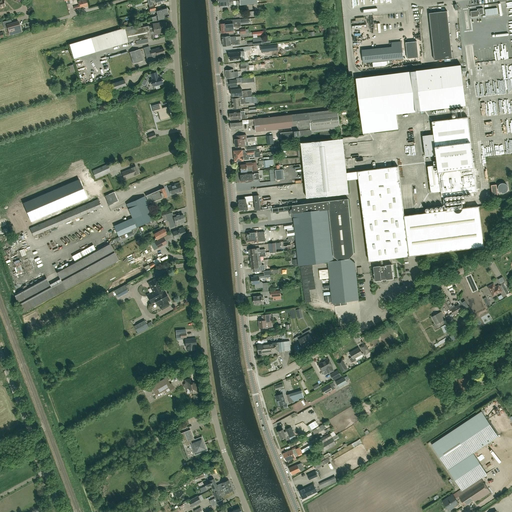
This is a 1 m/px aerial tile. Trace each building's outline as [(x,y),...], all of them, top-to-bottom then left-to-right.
[(74,7),(75,10),(88,6),(86,0),(83,0),(78,1),(79,5),(74,7)] [(158,16),(152,18),(153,22),(164,20),(164,15),(168,14),(167,11),(167,10),(167,9),(166,8),(156,10),(158,16)] [(480,15),(484,14),(483,8),(480,9),(477,9),(477,11),(470,12),(471,17),(478,16),(478,15),(480,15)] [(452,58),(447,11),(429,13),(434,59),(434,60),(452,58)] [(5,28),(8,28),(9,32),(12,31),(13,34),(19,32),(18,30),(20,29),(18,22),(12,23),(11,23),(11,20),(3,22),(5,28)] [(223,33),(237,33),(236,27),(241,27),(241,24),(236,24),(236,22),(223,23),(223,33)] [(153,29),(149,30),(149,26),(126,30),(125,28),(69,44),(74,59),(129,42),(136,41),(136,44),(148,42),(147,38),(151,38),(150,35),(167,32),(166,27),(153,29)] [(363,63),(403,59),(402,41),(391,42),(392,47),(362,50),(363,63)] [(258,51),(253,52),(254,62),(265,61),(264,47),(258,48),(258,51)] [(150,50),(152,56),(156,55),(157,57),(165,54),(163,49),(160,50),(159,48),(150,50)] [(143,61),(139,49),(130,52),(133,64),(143,61)] [(229,53),(230,61),(242,59),(241,54),(245,54),(244,51),(229,53)] [(240,63),(240,66),(241,71),(249,70),(249,62),(240,63)] [(396,114),(466,105),(461,65),(356,78),(363,133),(398,129),(396,114)] [(234,77),(238,77),(238,71),(233,72),(233,70),(225,70),(226,79),(234,78),(234,77)] [(160,88),(159,85),(162,84),(162,82),(164,80),(161,78),(160,77),(158,77),(156,72),(151,74),(152,79),(151,79),(151,81),(150,84),(153,85),(153,87),(155,86),(156,89),(160,88)] [(234,79),(234,80),(230,81),(230,87),(237,86),(237,83),(241,82),(241,83),(248,82),(247,77),(234,79)] [(112,83),(113,86),(111,87),(108,87),(110,92),(115,91),(114,90),(126,86),(124,80),(112,83)] [(231,90),(232,96),(236,96),(236,98),(248,96),(248,90),(242,91),(242,89),(231,90)] [(241,104),(253,103),(253,96),(232,99),(233,109),(242,108),(241,104)] [(158,110),(159,119),(174,117),(172,106),(162,107),(162,102),(153,103),(154,110),(158,110)] [(320,135),(336,134),(336,130),(340,129),(338,110),(332,110),(332,107),(327,107),(327,111),(254,119),(248,120),(249,126),(255,125),(256,132),(310,125),(311,130),(281,133),(282,140),(296,138),(296,136),(315,134),(315,132),(320,132),(320,135)] [(245,111),(241,111),(230,112),(230,120),(248,118),(247,114),(245,115),(245,111)] [(477,192),(467,117),(432,121),(434,135),(423,136),(425,156),(436,154),(438,165),(428,166),(431,193),(441,191),(442,196),(477,192)] [(231,130),(243,129),(242,121),(230,122),(231,130)] [(157,137),(154,132),(147,135),(149,140),(157,137)] [(235,139),(236,147),(248,145),(248,142),(255,141),(255,137),(247,138),(246,135),(238,136),(236,136),(236,139),(235,139)] [(307,198),(348,193),(343,139),(301,143),(307,198)] [(242,172),(257,170),(256,162),(244,163),(244,165),(241,165),(242,172)] [(96,179),(111,172),(107,164),(92,171),(96,179)] [(134,176),(139,174),(135,166),(131,168),(132,168),(122,173),(124,179),(134,175),(134,176)] [(369,261),(484,246),(479,206),(404,216),(398,166),(358,171),(369,261)] [(283,169),(275,170),(276,180),(284,179),(283,169)] [(241,181),(241,182),(249,181),(249,182),(252,182),(252,181),(253,181),(253,180),(260,179),(259,173),(253,174),(253,172),(240,174),(241,179),(240,180),(240,181),(241,181)] [(23,203),(31,222),(87,198),(79,179),(23,203)] [(171,190),(173,196),(185,192),(183,186),(171,190)] [(164,203),(162,199),(167,197),(164,188),(159,190),(146,195),(149,203),(150,203),(152,207),(159,205),(164,203)] [(109,205),(113,203),(118,201),(114,192),(105,196),(109,205)] [(131,229),(136,227),(155,219),(144,196),(126,204),(134,221),(115,230),(118,236),(131,231),(131,229)] [(240,211),(244,211),(244,212),(248,211),(248,207),(251,207),(251,205),(248,205),(247,204),(246,201),(253,201),(252,196),(245,197),(245,199),(239,200),(240,211)] [(299,266),(328,262),(332,303),(359,300),(355,263),(349,258),(354,253),(348,198),(328,200),(292,205),(293,210),(291,210),(290,211),(291,216),(294,216),(299,266)] [(33,236),(101,207),(98,199),(30,228),(33,236)] [(163,220),(162,218),(166,217),(172,215),(171,212),(165,214),(161,216),(161,215),(156,218),(158,222),(163,220)] [(170,222),(184,218),(182,214),(178,215),(177,214),(173,215),(173,216),(172,217),(172,216),(167,218),(168,221),(169,221),(169,222),(170,222)] [(183,222),(185,222),(184,218),(170,222),(172,227),(176,226),(176,224),(179,223),(180,225),(183,224),(183,222)] [(171,238),(174,236),(175,239),(182,237),(182,236),(186,235),(183,227),(179,228),(179,230),(173,232),(173,233),(170,234),(171,238)] [(157,240),(167,234),(164,228),(153,234),(157,240)] [(159,248),(160,247),(165,245),(167,244),(164,238),(160,240),(155,242),(157,246),(159,248)] [(21,313),(119,261),(110,243),(56,272),(61,281),(50,286),(46,278),(14,295),(21,313)] [(276,252),(276,247),(279,247),(279,243),(275,243),(269,243),(270,253),(276,252)] [(265,253),(250,255),(251,261),(261,260),(260,257),(266,256),(265,253)] [(261,260),(251,261),(252,269),(258,268),(258,271),(265,270),(264,265),(261,265),(261,260)] [(387,280),(394,279),(392,264),(373,267),(375,281),(382,280),(382,282),(384,282),(386,282),(387,281),(387,280)] [(300,267),(304,293),(308,293),(308,290),(310,290),(309,287),(315,286),(312,265),(300,267)] [(255,288),(263,287),(263,292),(268,291),(267,283),(263,283),(261,282),(260,282),(260,278),(265,277),(264,276),(267,276),(267,275),(271,275),(270,270),(264,271),(264,274),(255,276),(255,277),(251,277),(252,284),(255,284),(255,288)] [(163,292),(163,291),(162,288),(163,288),(160,282),(159,283),(156,279),(148,283),(151,288),(153,292),(147,295),(149,299),(163,292)] [(129,282),(115,290),(114,291),(112,292),(114,296),(116,295),(118,298),(129,292),(126,288),(131,285),(129,282)] [(503,283),(501,284),(507,295),(509,293),(503,283)] [(495,287),(493,284),(488,287),(493,296),(502,291),(499,285),(495,287)] [(169,300),(164,291),(163,291),(163,292),(149,299),(151,303),(155,301),(158,306),(159,305),(161,309),(170,304),(168,301),(169,300)] [(253,297),(254,301),(253,301),(253,303),(254,303),(254,304),(263,303),(262,300),(264,300),(263,297),(262,297),(262,296),(260,296),(260,295),(257,296),(253,297)] [(451,309),(455,307),(454,305),(453,305),(452,306),(450,303),(452,302),(449,299),(448,299),(446,297),(440,300),(445,310),(447,313),(452,311),(451,309)] [(451,309),(452,311),(454,315),(469,307),(465,301),(462,302),(455,307),(451,309)] [(339,303),(339,314),(351,313),(350,302),(339,303)] [(436,324),(446,319),(442,311),(432,316),(436,324)] [(266,328),(273,327),(271,314),(264,315),(265,320),(259,321),(259,328),(266,327),(266,328)] [(304,336),(308,344),(313,341),(310,336),(313,335),(310,329),(305,332),(302,334),(303,334),(304,336)] [(300,336),(299,336),(294,339),(297,344),(300,342),(303,347),(308,344),(304,336),(303,334),(300,336)] [(436,347),(448,340),(446,337),(434,345),(436,347)] [(193,339),(185,339),(185,347),(186,347),(186,351),(195,350),(194,346),(196,346),(196,338),(193,339)] [(259,354),(267,353),(267,349),(267,343),(267,338),(263,338),(264,344),(258,344),(259,354)] [(290,341),(267,343),(267,349),(267,353),(291,350),(290,341)] [(365,355),(370,352),(365,344),(360,347),(365,355)] [(352,363),(357,360),(355,358),(362,354),(359,348),(350,353),(352,357),(349,359),(352,363)] [(332,366),(328,359),(318,365),(322,371),(326,369),(328,373),(334,370),(331,366),(332,366)] [(341,375),(338,370),(330,375),(333,380),(341,375)] [(339,388),(347,383),(344,377),(336,382),(339,388)] [(167,378),(151,387),(153,390),(156,395),(170,387),(171,390),(174,388),(171,383),(170,384),(167,378)] [(459,394),(469,392),(467,378),(459,379),(460,391),(458,391),(459,394)] [(185,385),(184,386),(184,387),(184,388),(185,388),(186,388),(187,395),(198,393),(196,383),(193,384),(193,383),(191,383),(190,379),(185,380),(185,385)] [(324,395),(335,388),(333,386),(335,385),(333,382),(321,389),(324,395)] [(289,403),(297,401),(295,392),(287,395),(289,403)] [(278,406),(286,404),(283,394),(275,396),(278,406)] [(511,417),(503,404),(501,406),(498,401),(492,405),(508,429),(511,427),(511,417)] [(480,477),(481,478),(487,474),(473,453),(498,436),(482,411),(432,444),(461,489),(480,477)] [(314,435),(326,428),(323,424),(312,431),(314,435)] [(295,435),(291,427),(286,429),(287,431),(284,433),(283,430),(278,432),(281,440),(286,438),(287,439),(290,438),(289,438),(295,435)] [(189,433),(188,431),(181,433),(186,446),(193,443),(195,448),(192,449),(194,455),(202,452),(201,449),(204,448),(201,440),(198,441),(197,438),(194,440),(191,432),(189,433)] [(320,445),(332,437),(330,433),(317,440),(320,445)] [(332,437),(320,445),(324,451),(336,444),(334,440),(339,437),(337,435),(332,437)] [(307,459),(318,452),(315,448),(305,454),(307,459)] [(286,461),(295,457),(292,450),(283,454),(286,461)] [(331,458),(317,465),(319,468),(332,462),(331,458)] [(304,469),(301,463),(297,465),(297,464),(289,468),(292,475),(300,471),(300,470),(304,469)] [(310,480),(318,476),(317,474),(318,474),(317,471),(307,475),(310,480)] [(321,488),(337,481),(335,476),(319,483),(321,488)] [(490,492),(481,478),(480,477),(461,489),(453,495),(453,494),(443,501),(449,510),(459,504),(456,500),(459,498),(465,506),(474,500),(475,502),(490,492)] [(213,490),(214,492),(217,491),(218,490),(231,485),(229,480),(219,484),(219,486),(217,487),(216,484),(214,478),(204,482),(206,488),(212,486),(213,490)] [(317,492),(313,484),(304,489),(299,491),(303,499),(317,492)] [(231,485),(218,490),(220,493),(224,491),(225,493),(233,490),(231,485)] [(218,490),(217,491),(214,492),(213,492),(215,498),(209,500),(212,506),(218,504),(217,502),(222,499),(220,493),(218,490)] [(192,507),(201,502),(198,496),(188,501),(192,507)]
